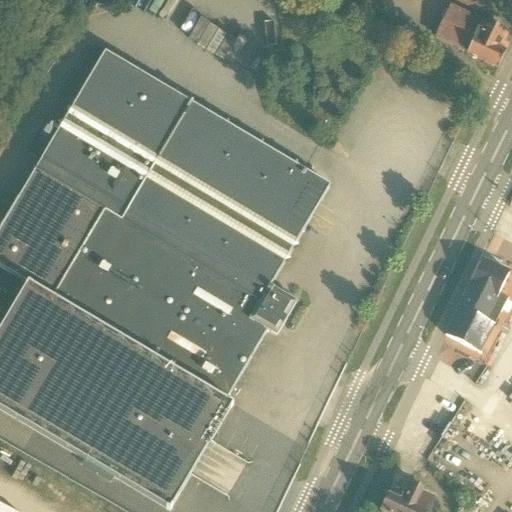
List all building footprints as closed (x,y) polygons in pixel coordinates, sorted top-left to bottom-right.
[(456,0),(482,13),(488,0),(456,0)] [(509,34),(483,22),(450,6),(434,38),(498,69),(506,53),(501,50),(509,34)] [(244,68),(256,48),(192,10),(180,31),(244,68)] [(0,267),(27,284),(0,329),(0,410),(169,511),(233,406),(226,402),(267,333),(277,338),(297,304),(270,288),(330,187),(92,47),(62,99),(74,106),(0,231),(0,267)] [(482,261),(464,299),(493,312),(500,316),(508,299),(500,295),(510,274),(482,261)] [(446,336),(481,356),(500,316),(493,312),(464,299),(446,336)] [(390,497),(382,511),(435,511),(435,502),(431,500),(433,497),(422,492),(422,491),(413,486),(413,488),(401,482),(393,498),(390,497)]
